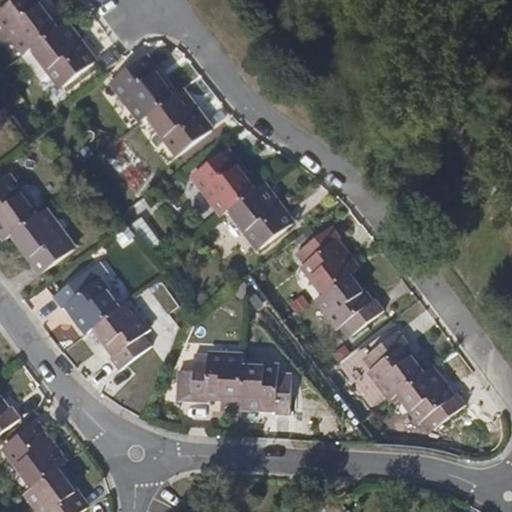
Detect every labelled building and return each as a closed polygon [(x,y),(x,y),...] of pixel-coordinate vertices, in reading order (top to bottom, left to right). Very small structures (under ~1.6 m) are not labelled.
[(28,55),(54,36),(28,0),(18,0),(0,13),(0,30),(22,60),(28,55)] [(54,36),(28,55),(57,95),(90,72),(61,31),(54,36)] [(140,125),(148,119),(173,100),(144,61),(112,86),(140,125)] [(180,95),(173,100),(148,119),(178,160),(210,136),(180,95)] [(221,218),(228,213),(254,193),(224,154),(192,178),(221,218)] [(12,234),(36,216),(6,177),(0,181),(0,235),(4,240),(12,234)] [(254,193),(228,213),(257,253),(290,229),(260,189),(254,193)] [(43,211),(36,216),(12,234),(41,274),(72,252),(43,211)] [(299,269),(320,297),(345,279),(353,273),(332,246),(337,241),(328,229),(296,254),(304,265),(299,269)] [(87,330),(93,326),(118,308),(98,280),(106,273),(98,261),(53,294),(63,306),(67,303),(87,330)] [(366,306),(345,279),(320,297),(312,303),(333,331),(338,327),(347,339),(381,314),(371,301),(366,306)] [(118,308),(93,326),(113,354),(109,357),(118,370),(149,347),(141,336),(145,332),(124,303),(118,308)] [(392,394),(418,376),(398,349),(404,345),(395,332),(361,357),(369,367),(363,372),(385,400),(392,394)] [(237,402),(238,371),(239,362),(235,362),(203,360),(203,366),(189,365),(189,374),(172,373),(171,404),(201,406),(202,400),(237,402)] [(275,374),(238,371),(237,402),(236,412),(270,414),(270,419),(286,420),(289,380),(275,379),(275,374)] [(418,376),(392,394),(413,423),(418,420),(425,431),(458,407),(450,395),(445,399),(425,371),(418,376)] [(5,410),(0,402),(0,434),(20,420),(11,407),(5,410)] [(33,483),(57,466),(65,459),(34,419),(3,443),(33,483)] [(77,511),(87,505),(57,466),(33,483),(25,489),(42,511),(77,511)]
